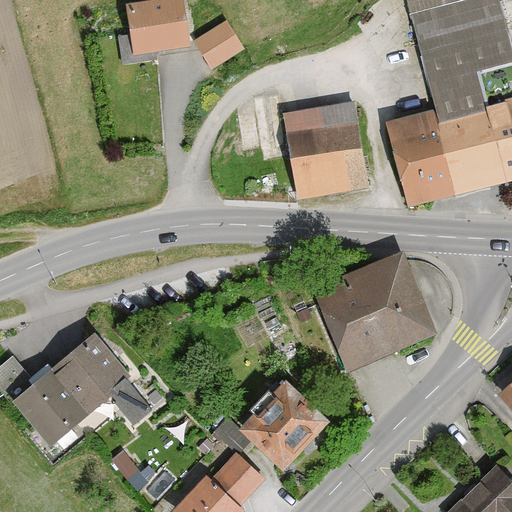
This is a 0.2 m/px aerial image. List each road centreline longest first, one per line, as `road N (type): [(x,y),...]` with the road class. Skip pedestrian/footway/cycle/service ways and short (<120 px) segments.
road 1 (secondary): [(0,280),(91,243),(208,224),(511,239)]
road 2 (tertiary): [(511,297),(491,333),(313,511)]
